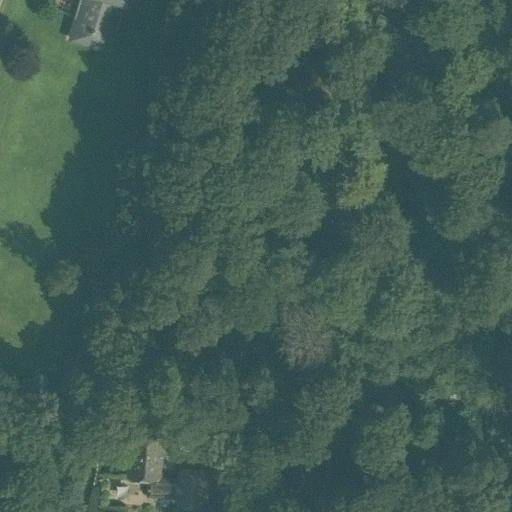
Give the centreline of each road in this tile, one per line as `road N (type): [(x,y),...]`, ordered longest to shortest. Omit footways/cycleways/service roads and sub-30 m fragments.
road 1 (track): [(204,404),(360,393),(511,400)]
road 2 (track): [(26,417),(204,404)]
